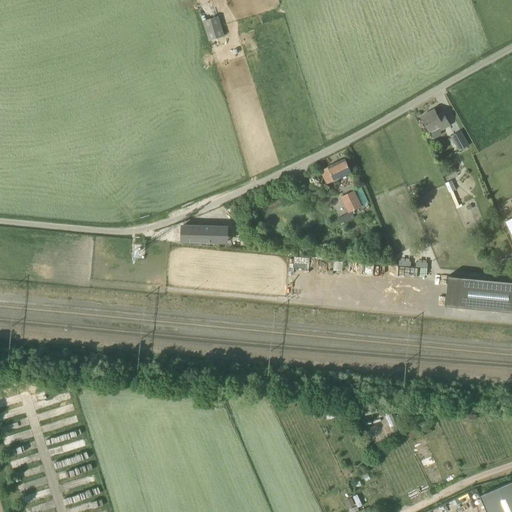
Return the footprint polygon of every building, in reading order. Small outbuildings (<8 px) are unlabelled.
[(209,40),(224,36),(218,16),(203,21),(209,40)] [(437,115),(434,109),(421,117),(430,132),(440,125),(443,130),(450,126),(443,112),(437,115)] [(459,151),(469,145),(461,131),(451,136),(459,151)] [(327,184),(352,172),(345,159),(321,170),(327,184)] [(354,190),(340,197),(348,213),(362,206),(354,190)] [(218,242),(219,227),(182,226),(182,241),(218,242)] [(441,305),(511,312),(511,309),(511,281),(444,275),(441,305)] [(369,297),(393,298),(393,287),(370,286),(369,297)] [(72,403),(50,409),(53,422),(41,425),(44,435),(46,444),(81,435),(72,403)] [(337,403),(325,405),(327,418),(336,417),(335,412),(339,412),(337,403)] [(15,418),(26,415),(22,404),(0,411),(0,431),(0,433),(18,427),(15,418)] [(487,511),(511,511),(511,481),(480,495),(487,511)] [(351,497),(344,500),(348,508),(355,505),(351,497)]
